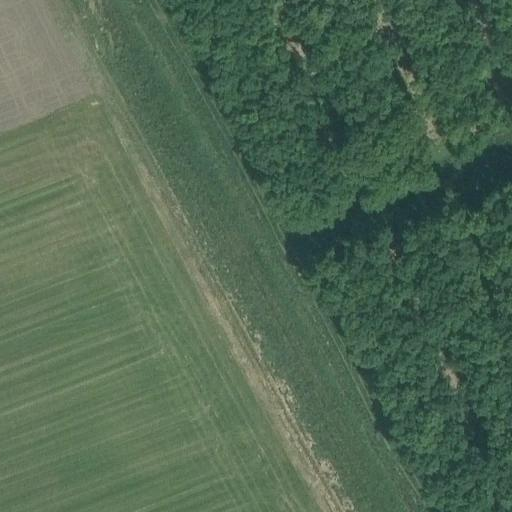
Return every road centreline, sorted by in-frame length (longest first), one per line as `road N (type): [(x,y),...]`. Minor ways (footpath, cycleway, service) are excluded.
road 1 (track): [(277,237),(431,511)]
road 2 (track): [(147,0),(277,237)]
